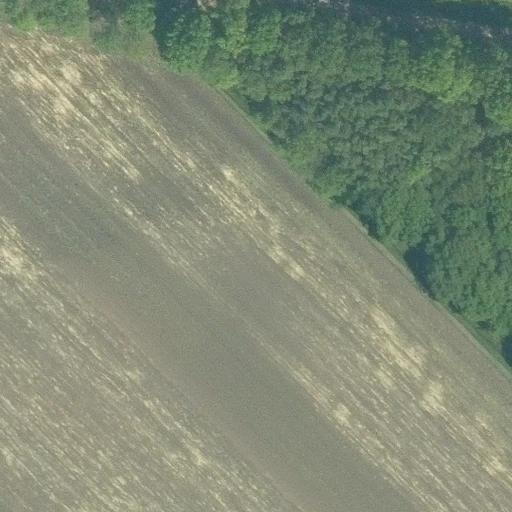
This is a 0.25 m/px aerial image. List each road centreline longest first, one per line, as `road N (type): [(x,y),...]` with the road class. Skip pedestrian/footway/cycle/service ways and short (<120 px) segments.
road 1 (track): [(511,346),(159,0)]
road 2 (track): [(511,41),(279,0)]
